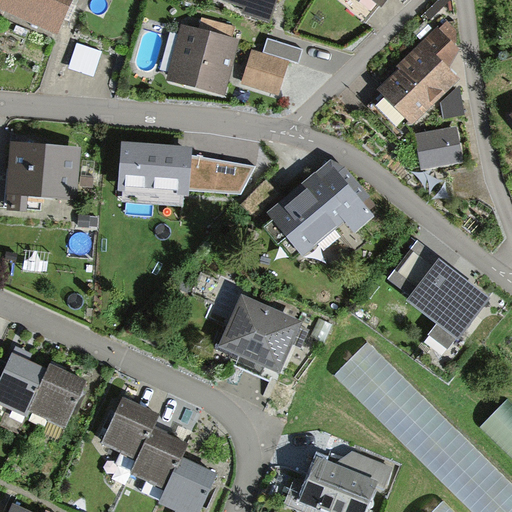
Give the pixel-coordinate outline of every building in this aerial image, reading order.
[(0,0),(0,8),(48,31),(62,0),(0,0)] [(242,9),(241,13),(269,22),(276,0),(221,0),(220,2),(242,9)] [(338,0),(365,23),(380,5),(382,7),(387,0),(338,0)] [(168,80),(225,96),(241,38),(233,36),(236,26),(204,17),(200,29),(184,24),(168,80)] [(378,91),(412,126),(461,78),(449,66),(460,48),(456,44),(457,29),(448,21),(440,29),(438,27),(397,66),(401,69),(378,91)] [(290,60),(299,63),(303,49),(267,38),(263,53),(290,60)] [(102,51),(77,43),(69,67),(94,75),(102,51)] [(243,82),(279,94),(290,60),(263,53),(253,50),(243,82)] [(460,86),(441,103),(443,119),(464,113),(460,86)] [(421,170),(464,161),(457,127),(414,135),(421,170)] [(40,211),(41,196),(75,199),(80,148),(11,142),(5,211),(29,213),(29,210),(40,211)] [(119,191),(124,192),(123,201),(183,205),(184,194),(189,194),(190,189),(192,155),(193,148),(122,142),(119,191)] [(190,189),(242,194),(256,167),(192,155),(190,189)] [(331,160),(268,213),(273,220),(264,227),(277,243),(280,241),(292,256),(300,249),(303,252),(347,218),(356,229),(374,215),(363,202),(370,197),(347,168),(331,160)] [(265,182),(241,204),(253,217),(278,195),(265,182)] [(409,296),(406,300),(437,324),(429,335),(448,349),(457,338),(459,340),(493,296),(417,239),(387,279),(409,296)] [(302,322),(241,295),(219,346),(280,373),(302,322)] [(335,377),(470,511),(511,511),(511,491),(367,346),(335,377)] [(0,404),(26,414),(42,372),(2,357),(0,363),(0,404)] [(27,411),(62,424),(79,379),(45,366),(27,411)] [(98,445),(134,459),(152,412),(116,398),(98,445)] [(511,455),(511,414),(505,407),(484,429),(511,455)] [(129,473),(163,486),(181,440),(147,427),(129,473)] [(299,500),(328,511),(364,511),(376,483),(385,486),(392,468),(351,452),(336,465),(316,457),(299,500)] [(173,461),(158,500),(188,511),(198,511),(213,476),(173,461)]
